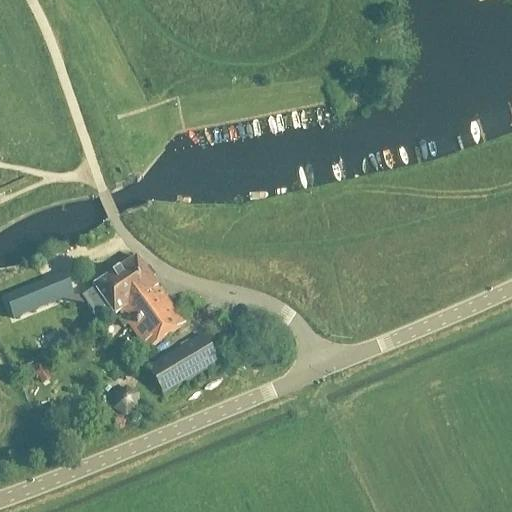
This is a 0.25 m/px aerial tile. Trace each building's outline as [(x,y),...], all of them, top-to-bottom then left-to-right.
[(136,258),(106,278),(126,307),(157,287),(151,278),(154,276),(148,268),(145,270),(136,258)] [(63,274),(5,299),(14,320),(60,300),(87,306),(94,316),(107,308),(113,317),(119,313),(126,307),(106,278),(93,287),(94,289),(81,298),(82,298),(70,296),(72,295),(63,274)] [(126,307),(119,313),(147,351),(184,324),(157,287),(126,307)] [(163,396),(219,364),(202,336),(147,369),(163,396)] [(82,344),(65,352),(70,363),(87,355),(82,344)] [(46,376),(46,366),(39,362),(32,367),(32,376),(41,380),(43,383),(48,379),(46,376)] [(139,395),(126,387),(112,395),(112,411),(126,418),(139,410),(139,395)]
